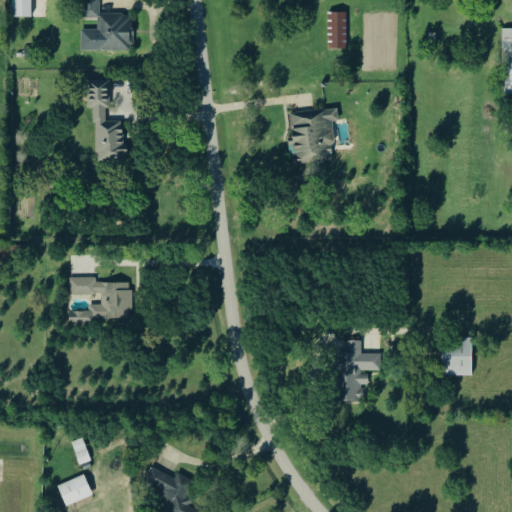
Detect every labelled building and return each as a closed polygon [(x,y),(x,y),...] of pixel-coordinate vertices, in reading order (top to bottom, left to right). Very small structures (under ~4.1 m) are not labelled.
[(13,17),(13,0),(31,0),(32,17),(13,17)] [(94,52),(129,53),(130,16),(97,15),(97,0),(81,0),(81,20),(95,20),(94,52)] [(344,14),(326,14),(326,50),(344,50),(344,14)] [(511,30),(499,30),(499,61),(511,61),(511,30)] [(511,78),(501,78),(501,102),(511,102),(511,78)] [(105,83),(86,83),(86,111),(93,111),(93,163),(123,163),(123,126),(105,126),(105,83)] [(329,164),(328,113),(288,114),(289,165),(329,164)] [(93,285),(93,279),(67,280),(67,297),(98,297),(98,307),(89,307),(89,322),(128,321),(128,284),(93,285)] [(439,378),(469,378),(469,339),(439,339),(439,378)] [(330,355),(330,403),(364,403),(364,372),(378,372),(378,356),(359,355),(359,343),(344,343),(344,355),(330,355)] [(141,483),(164,495),(156,509),(162,511),(197,511),(181,504),(192,483),(175,475),(172,480),(149,468),(141,483)] [(64,508),(90,497),(82,476),(55,487),(64,508)]
